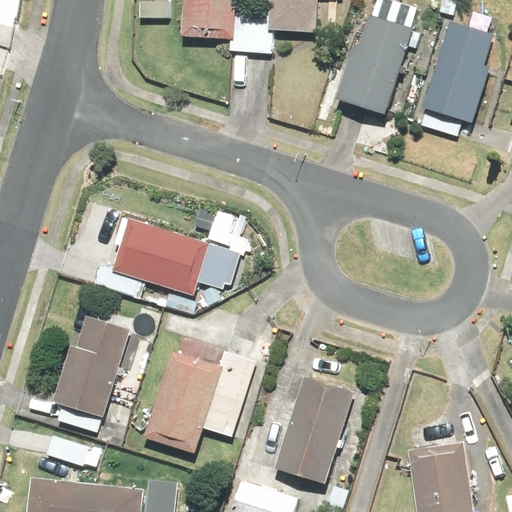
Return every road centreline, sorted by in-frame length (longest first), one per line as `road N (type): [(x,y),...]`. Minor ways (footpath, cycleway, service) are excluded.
road 1 (residential): [(310,178),(460,223),(470,246),(473,281),(459,306),(428,320),(339,290),(326,266)]
road 2 (residential): [(62,97),(310,178)]
road 3 (residential): [(62,97),(0,293)]
